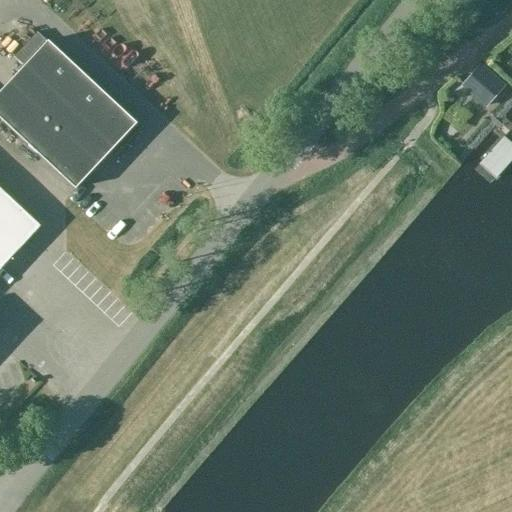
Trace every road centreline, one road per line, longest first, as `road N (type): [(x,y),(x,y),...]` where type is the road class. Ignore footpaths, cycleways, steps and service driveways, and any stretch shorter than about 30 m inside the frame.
road 1 (unclassified): [(5,503),(274,174)]
road 2 (unclassified): [(511,23),(337,150),(274,174)]
road 3 (unclassified): [(274,174),(417,0)]
